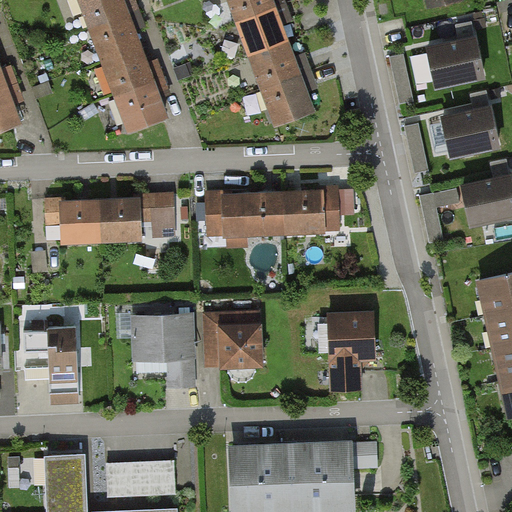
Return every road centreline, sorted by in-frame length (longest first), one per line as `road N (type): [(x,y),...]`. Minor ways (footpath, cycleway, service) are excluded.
road 1 (residential): [(0,430),(443,410)]
road 2 (residential): [(0,171),(379,155)]
road 3 (residential): [(443,410),(379,155)]
road 4 (residential): [(379,155),(350,0)]
